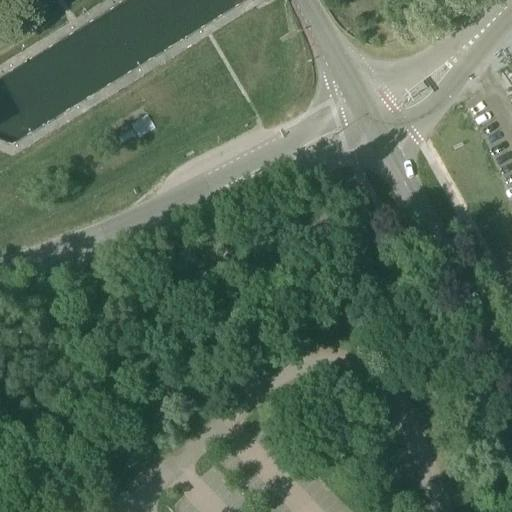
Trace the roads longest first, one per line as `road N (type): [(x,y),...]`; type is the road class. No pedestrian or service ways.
road 1 (unclassified): [(0,274),(256,167)]
road 2 (tertiary): [(511,378),(376,139)]
road 3 (unclassified): [(376,139),(431,107),(454,81),(465,45)]
road 4 (unclassified): [(256,167),(308,166),(376,139)]
road 5 (unclassified): [(465,45),(355,100)]
